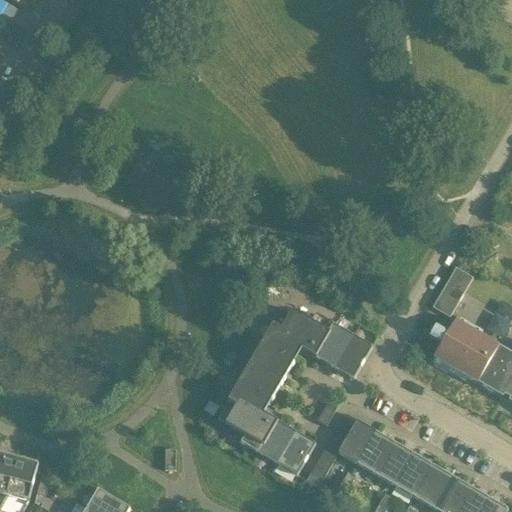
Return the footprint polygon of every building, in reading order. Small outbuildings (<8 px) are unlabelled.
[(422,314),(439,324),(462,286),(445,276),(422,314)] [(317,354),(333,326),(314,316),(310,323),(292,312),(281,331),(273,326),(251,365),(283,383),(294,364),(290,361),(300,344),(317,354)] [(511,355),(480,337),(482,333),(458,318),(447,336),(435,329),(430,339),(442,346),(431,363),(456,378),(458,373),(502,399),(504,397),(507,398),(510,400),(508,403),(511,404),(511,355)] [(334,370),(352,338),(333,326),(317,354),(314,359),(334,370)] [(334,370),(353,382),(372,349),(352,338),(334,370)] [(271,404),(283,383),(251,365),(228,403),(236,408),(225,426),(243,437),(239,444),(258,455),(273,428),(257,418),(267,401),(271,404)] [(326,405),(316,423),(326,428),(336,411),(326,405)] [(338,455),(356,423),(344,416),(305,483),(318,490),(338,455)] [(273,428),(258,455),(277,467),(296,435),(276,423),(273,428)] [(376,434),(356,423),(338,455),(357,466),(376,434)] [(395,445),(376,434),(357,466),(376,477),(395,445)] [(296,435),(277,467),(297,478),(315,446),(296,435)] [(395,488),(413,456),(395,445),(376,477),(395,488)] [(175,452),(165,451),(165,473),(175,473),(175,452)] [(0,494),(7,497),(16,461),(0,456),(0,494)] [(432,467),(413,456),(395,488),(413,499),(432,467)] [(38,467),(16,461),(7,497),(28,503),(38,467)] [(432,510),(451,478),(432,467),(413,499),(432,510)] [(342,483),(350,488),(355,479),(347,474),(342,483)] [(39,486),(47,488),(50,478),(42,476),(39,486)] [(456,511),(470,489),(451,478),(432,510),(434,511),(456,511)] [(350,488),(342,483),(337,492),(345,497),(350,488)] [(47,488),(39,486),(37,496),(45,498),(47,488)] [(481,511),(488,500),(470,489),(456,511),(481,511)] [(98,491),(87,510),(89,511),(129,511),(130,510),(98,491)] [(379,505),(387,510),(392,501),(385,497),(379,505)] [(507,511),(508,511),(488,500),(481,511),(507,511)]
